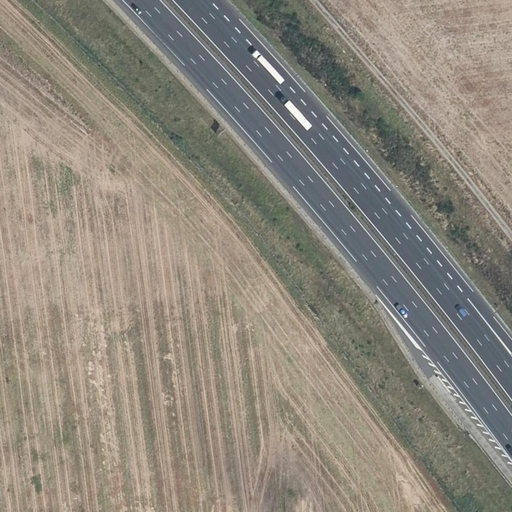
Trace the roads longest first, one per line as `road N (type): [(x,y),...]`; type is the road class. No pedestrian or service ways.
road 1 (motorway): [(140,0),(348,228),(511,438)]
road 2 (motorway): [(511,377),(341,165)]
road 3 (motorway): [(511,347),(341,165)]
road 4 (motorway): [(341,165),(190,0)]
